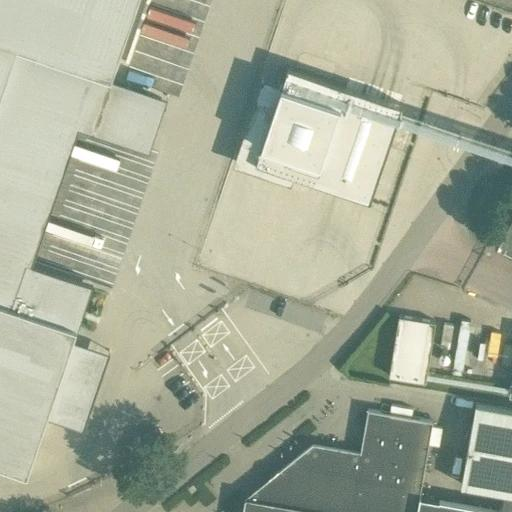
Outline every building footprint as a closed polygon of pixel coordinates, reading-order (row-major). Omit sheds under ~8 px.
[(0,0),(0,461),(27,471),(76,326),(77,327),(92,283),(31,262),(79,124),(78,124),(95,71),(108,76),(111,77),(137,0),(0,0)] [(286,64),(250,169),(288,182),(291,173),(368,199),(401,103),(286,64)] [(511,213),(494,245),(511,254),(511,213)] [(425,381),(435,321),(398,315),(389,375),(425,381)] [(76,328),(75,340),(98,342),(100,330),(76,328)] [(511,493),(511,409),(475,403),(461,485),(511,493)] [(438,445),(441,427),(431,425),(432,421),(368,409),(360,451),(312,442),(245,497),(242,511),(511,511),(419,495),(428,443),(438,445)]
